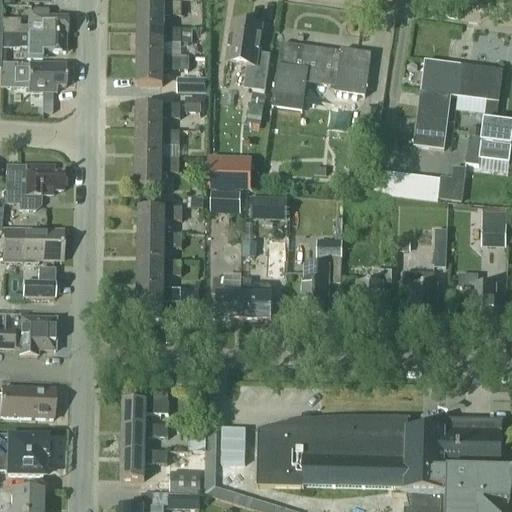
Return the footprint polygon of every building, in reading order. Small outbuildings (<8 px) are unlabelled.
[(139,5),(139,32),(164,33),(164,31),(164,18),(182,18),(182,3),(166,3),(166,5),(162,5),(139,5)] [(2,21),(2,32),(1,36),(71,37),(71,20),(47,19),(47,12),(27,12),(27,28),(19,28),(19,21),(2,21)] [(265,94),(270,57),(260,56),(261,46),(260,46),(262,29),(231,25),(226,65),(247,68),(244,91),(265,94)] [(139,32),(139,59),(163,60),(163,58),(164,45),(181,45),(182,31),(164,31),(164,33),(139,32)] [(182,31),(181,45),(192,46),(192,31),(182,31)] [(71,37),(1,36),(1,37),(1,51),(18,51),(19,45),(27,45),(27,61),(46,62),(47,55),(70,56),(70,37),(71,37)] [(365,99),(371,56),(341,51),(340,54),(281,45),(272,110),(302,114),(307,85),(335,89),(334,95),(365,99)] [(181,58),(163,58),(163,60),(139,59),(138,87),(163,87),(163,72),(181,73),(181,58)] [(509,165),(511,138),(511,126),(496,124),(502,73),(425,63),(414,148),(443,152),(451,98),(487,103),(482,141),(469,140),(465,167),(478,168),(479,161),(509,165)] [(17,65),(0,65),(0,90),(28,91),(28,95),(56,95),(56,91),(64,91),(65,69),(28,68),(28,70),(16,70),(17,65)] [(185,115),(200,115),(201,100),(185,100),(185,115)] [(139,107),(138,135),(162,135),(162,134),(162,121),(180,121),(180,107),(164,106),(164,108),(139,107)] [(262,111),(249,109),(246,126),(259,128),(262,111)] [(376,112),(361,109),(357,140),(372,143),(376,112)] [(180,134),(162,134),(162,135),(138,135),(138,162),(161,163),(161,161),(162,148),(180,148),(180,134)] [(360,143),(349,142),(347,159),(358,160),(360,143)] [(161,163),(138,162),(137,190),(161,190),(161,175),(179,175),(179,161),(161,161),(161,163)] [(213,165),(212,191),(248,191),(248,165),(213,165)] [(53,194),(63,195),(63,174),(54,174),(54,170),(25,169),(5,169),(4,208),(19,208),(19,214),(35,214),(40,210),(40,200),(41,200),(41,199),(53,199),(53,194)] [(453,169),(449,203),(462,205),(466,171),(453,169)] [(380,170),(376,194),(442,204),(446,180),(380,170)] [(211,194),(210,216),(241,217),(241,194),(211,194)] [(191,200),(191,211),(203,211),(203,200),(191,200)] [(140,210),(140,238),(165,238),(165,237),(165,224),(182,224),(183,209),(166,209),(166,211),(140,210)] [(342,243),(342,220),(335,220),(335,243),(317,243),(316,261),(326,261),(342,261),(343,243),(342,243)] [(481,250),(505,251),(506,227),(482,226),(481,250)] [(446,271),(447,233),(435,232),(434,270),(446,271)] [(61,264),(62,234),(21,233),(20,234),(10,234),(9,263),(20,263),(20,264),(21,264),(21,267),(38,267),(38,264),(61,264)] [(182,237),(165,237),(165,238),(140,238),(139,265),(164,265),(164,263),(165,251),(182,251),(182,237)] [(286,243),(263,242),(262,279),(285,280),(286,243)] [(410,245),(397,245),(397,254),(410,254),(410,245)] [(329,286),(341,286),(342,261),(326,261),(325,267),(304,266),(304,285),(302,285),(301,317),(328,318),(329,286)] [(139,265),(139,292),(164,292),(164,291),(164,278),(182,278),(182,264),(164,263),(164,265),(139,265)] [(391,286),(391,273),(373,273),(372,284),(357,284),(356,319),(382,319),(383,286),(391,286)] [(437,288),(433,288),(433,276),(403,275),(403,289),(409,289),(409,320),(436,321),(437,288)] [(495,322),(496,287),(478,287),(478,277),(458,277),(458,290),(471,291),(470,321),(495,322)] [(215,322),(243,323),(244,297),(241,297),(225,296),(225,280),(214,280),(213,298),(216,298),(215,322)] [(242,281),(241,297),(244,297),(243,323),(271,324),(273,298),(270,298),(271,290),(268,288),(252,287),(252,281),(242,281)] [(55,285),(22,284),(21,301),(54,302),(55,285)] [(181,291),(164,291),(164,292),(139,292),(138,319),(163,320),(164,305),(181,306),(181,291)] [(0,320),(0,352),(19,353),(19,360),(37,360),(37,354),(55,354),(56,323),(0,320)] [(0,420),(52,422),(53,393),(1,391),(1,397),(0,396),(0,420)] [(122,402),(122,428),(146,429),(146,427),(146,416),(169,417),(169,404),(146,403),(146,402),(122,402)] [(501,467),(502,466),(503,423),(441,421),(441,431),(408,430),(408,420),(366,420),(330,420),(293,424),(258,432),(256,489),(303,490),(303,488),(405,491),(405,493),(444,494),(445,466),(501,467)] [(169,428),(146,427),(146,429),(122,428),(121,455),(145,456),(145,454),(145,440),(168,441),(169,428)] [(245,431),(221,431),(221,467),(244,467),(245,431)] [(203,497),(250,511),(288,511),(214,489),(217,432),(206,432),(203,497)] [(16,441),(12,438),(0,437),(0,474),(7,474),(7,478),(42,478),(42,460),(44,460),(44,459),(50,455),(50,445),(48,443),(48,442),(16,441)] [(204,437),(188,437),(187,453),(204,454),(204,437)] [(145,456),(121,455),(120,482),(144,483),(145,467),(168,467),(168,454),(145,454),(145,456)] [(170,474),(169,495),(200,496),(202,459),(177,459),(177,455),(169,455),(168,467),(170,467),(170,474)] [(508,466),(502,466),(501,467),(445,466),(444,494),(405,493),(409,511),(505,511),(507,508),(509,493),(508,478),(508,466)] [(10,493),(9,511),(41,511),(42,493),(10,493)] [(199,511),(200,498),(169,497),(168,511),(199,511)]
